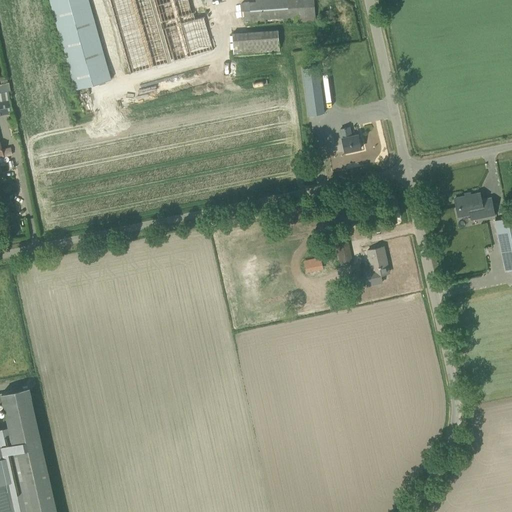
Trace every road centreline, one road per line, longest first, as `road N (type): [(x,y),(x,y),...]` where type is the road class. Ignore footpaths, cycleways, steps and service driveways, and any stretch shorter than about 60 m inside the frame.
road 1 (unclassified): [(0,252),(406,169)]
road 2 (unclassified): [(400,511),(454,419),(406,169)]
road 3 (unclassified): [(406,169),(366,0)]
